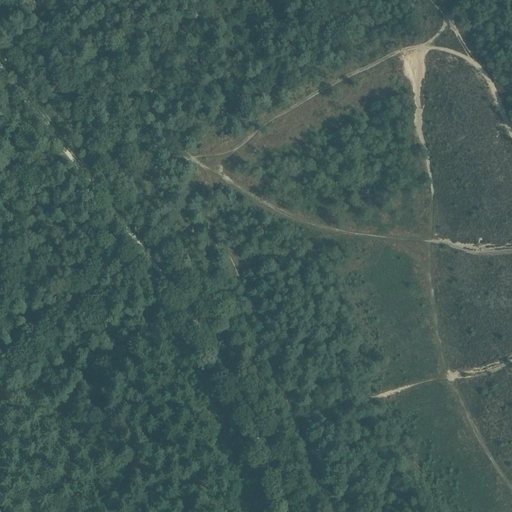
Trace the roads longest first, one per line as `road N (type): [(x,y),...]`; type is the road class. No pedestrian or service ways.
road 1 (track): [(81,163),(191,307),(256,410),(290,511)]
road 2 (track): [(0,47),(71,148)]
